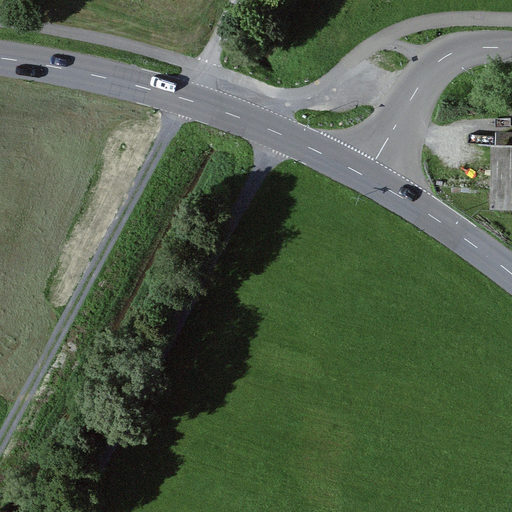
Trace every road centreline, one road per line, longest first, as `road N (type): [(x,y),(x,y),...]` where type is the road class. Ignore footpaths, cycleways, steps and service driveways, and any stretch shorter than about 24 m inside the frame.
road 1 (track): [(0,454),(246,0)]
road 2 (track): [(281,133),(75,511)]
road 3 (secondary): [(367,177),(281,133),(190,100),(89,72),(0,59)]
road 4 (tertiary): [(367,177),(438,68),(466,51),(511,51)]
road 5 (secondary): [(511,275),(367,177)]
